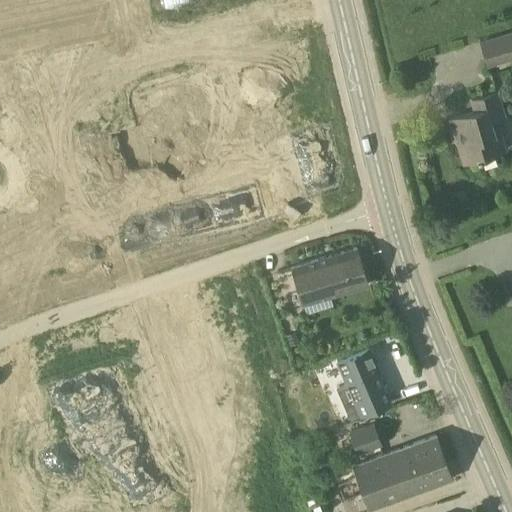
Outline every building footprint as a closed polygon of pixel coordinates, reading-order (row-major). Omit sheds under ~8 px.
[(511,56),(511,31),(481,41),(488,64),(511,56)] [(475,110),(451,117),(455,131),(460,129),(469,160),(500,151),(491,119),(504,115),(497,91),(472,99),(475,110)] [(357,246),(338,252),(291,266),(303,303),(369,283),(357,246)] [(370,347),(338,360),(347,381),(336,386),(350,419),(390,402),(373,362),(376,361),(370,347)] [(357,453),(382,444),(374,421),(349,430),(357,453)] [(353,464),(363,490),(378,484),(377,481),(395,474),(397,477),(445,459),(436,434),(353,464)] [(378,484),(363,490),(369,507),(452,477),(445,459),(397,477),(395,474),(377,481),(378,484)]
